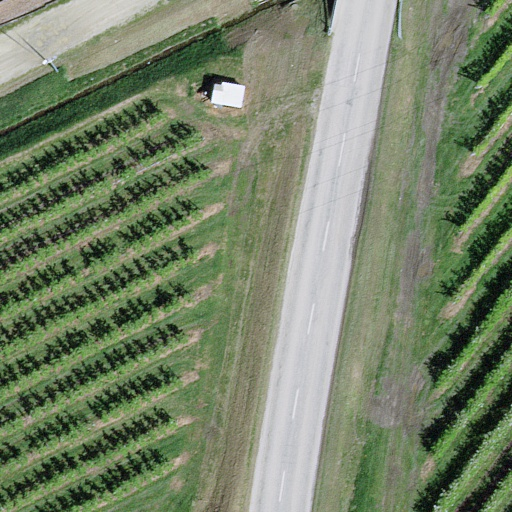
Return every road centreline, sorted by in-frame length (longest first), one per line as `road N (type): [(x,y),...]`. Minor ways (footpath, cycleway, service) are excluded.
road 1 (tertiary): [(286,511),(364,0)]
road 2 (track): [(0,69),(142,0)]
